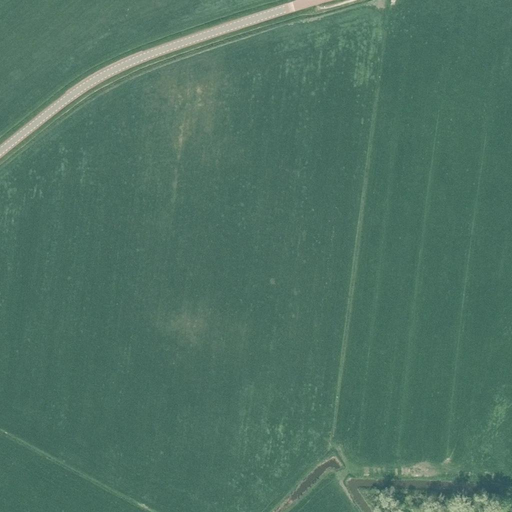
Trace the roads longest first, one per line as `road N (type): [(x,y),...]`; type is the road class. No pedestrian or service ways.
road 1 (tertiary): [(0,152),(110,71),(315,0)]
road 2 (track): [(511,481),(360,468)]
